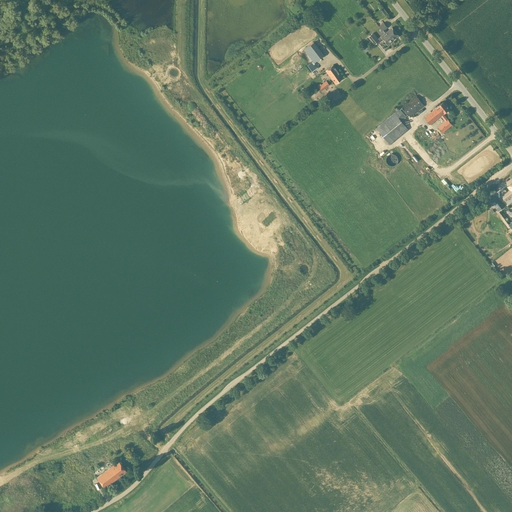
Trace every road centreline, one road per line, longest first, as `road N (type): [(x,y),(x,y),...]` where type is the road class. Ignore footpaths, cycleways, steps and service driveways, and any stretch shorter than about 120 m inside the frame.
road 1 (unclassified): [(94,511),(130,488),(192,418),(511,166)]
road 2 (unclassified): [(511,152),(390,0)]
